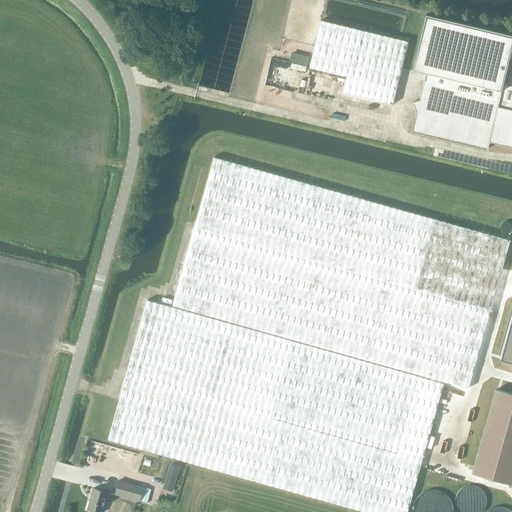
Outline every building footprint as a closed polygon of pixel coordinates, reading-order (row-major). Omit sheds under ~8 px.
[(416,112),(411,131),(486,149),(488,142),(511,147),(511,35),(426,15),(413,70),(425,73),(425,76),(419,100),(413,102),(416,112)] [(309,67),(309,68),(346,77),(343,92),(393,105),(397,89),(398,84),(408,42),(321,20),(309,67)] [(431,378),(444,382),(468,389),(510,241),(214,158),(172,305),(431,378)] [(147,300),(108,440),(365,511),(407,511),(444,382),(431,378),(430,380),(147,300)] [(511,304),(495,359),(511,364),(511,304)] [(511,394),(496,390),(472,474),(511,484),(511,394)] [(169,465),(163,488),(172,491),(179,468),(169,465)] [(119,481),(115,494),(147,503),(150,489),(119,481)] [(95,511),(101,511),(107,492),(93,489),(87,510),(95,511)]
